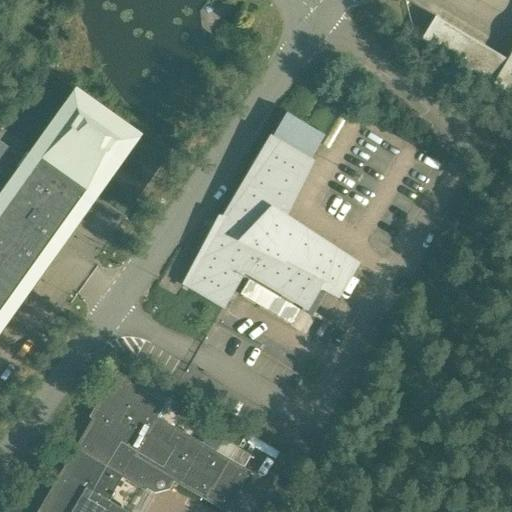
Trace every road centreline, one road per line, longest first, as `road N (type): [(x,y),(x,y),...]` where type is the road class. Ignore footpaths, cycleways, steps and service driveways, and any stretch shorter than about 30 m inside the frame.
road 1 (unclassified): [(0,470),(338,0)]
road 2 (track): [(511,210),(502,201),(492,128),(467,117),(446,123)]
